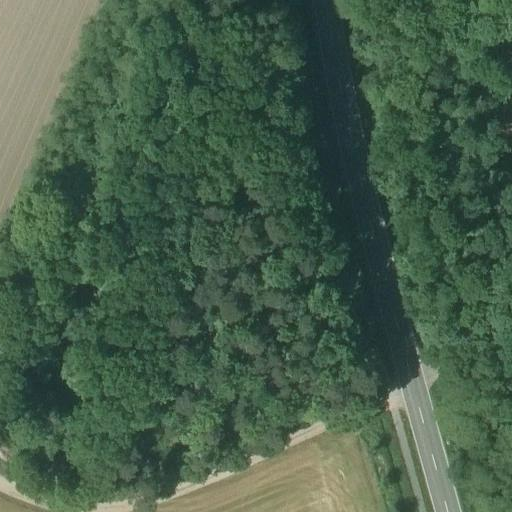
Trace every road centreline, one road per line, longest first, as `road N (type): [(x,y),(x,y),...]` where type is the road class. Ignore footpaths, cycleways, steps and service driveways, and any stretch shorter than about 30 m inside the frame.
road 1 (tertiary): [(324,0),(366,210),(446,511)]
road 2 (track): [(0,484),(78,510),(120,510),(413,393)]
